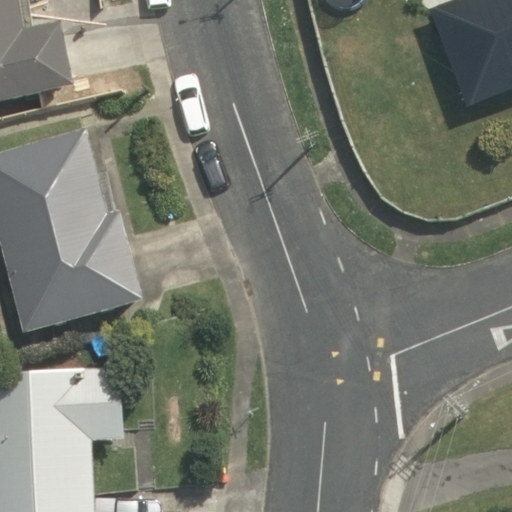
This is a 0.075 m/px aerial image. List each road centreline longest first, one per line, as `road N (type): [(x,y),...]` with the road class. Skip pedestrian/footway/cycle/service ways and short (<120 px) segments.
road 1 (residential): [(320,384),(212,0)]
road 2 (residential): [(511,306),(320,384)]
road 3 (residential): [(308,511),(320,384)]
